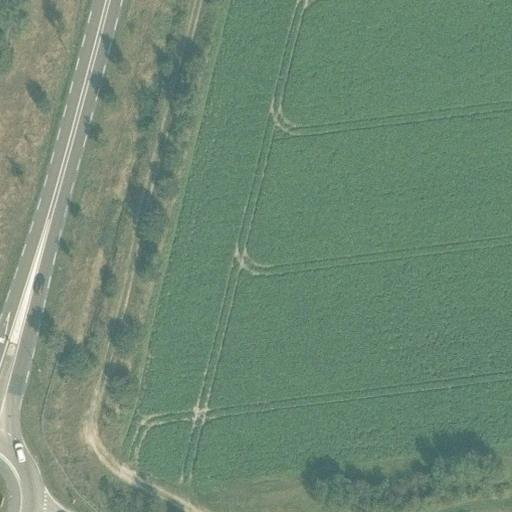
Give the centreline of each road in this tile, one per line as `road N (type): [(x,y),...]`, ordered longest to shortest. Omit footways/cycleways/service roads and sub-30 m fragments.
road 1 (track): [(175,511),(98,461),(90,417),(192,0)]
road 2 (primary): [(23,305),(104,0)]
road 3 (primary): [(12,455),(23,305)]
